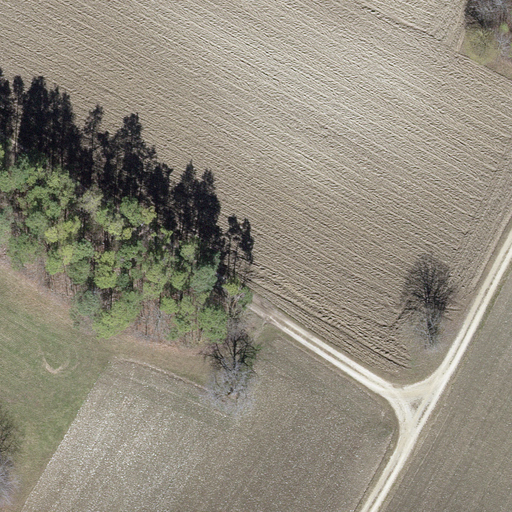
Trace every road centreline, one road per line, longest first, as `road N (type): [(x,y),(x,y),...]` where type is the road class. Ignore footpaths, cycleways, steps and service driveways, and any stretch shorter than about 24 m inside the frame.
road 1 (track): [(0,144),(423,412)]
road 2 (track): [(370,511),(511,244)]
